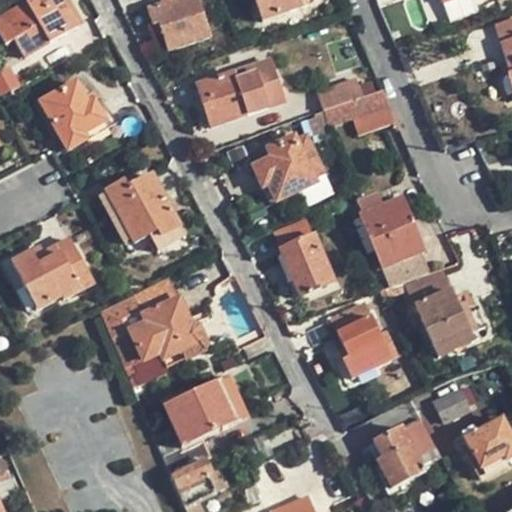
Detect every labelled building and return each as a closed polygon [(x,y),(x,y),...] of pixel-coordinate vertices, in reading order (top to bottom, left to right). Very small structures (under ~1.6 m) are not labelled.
[(80,26),(64,0),(32,0),(26,4),(28,7),(0,22),(0,36),(4,44),(13,39),(24,58),(80,26)] [(170,0),(147,8),(153,25),(159,24),(163,35),(168,51),(210,37),(197,0),(170,0)] [(255,0),(262,20),(304,6),(308,1),(308,0),(255,0)] [(511,20),(496,25),(511,76),(511,20)] [(156,37),(163,35),(159,24),(153,25),(156,37)] [(236,40),(239,48),(258,41),(254,33),(236,40)] [(233,71),(207,81),(211,96),(202,98),(211,127),(268,108),(266,103),(272,101),(266,83),(260,85),(255,74),(236,80),(233,71)] [(317,91),(324,111),(363,98),(358,86),(355,78),(317,91)] [(196,84),(202,98),(211,96),(207,81),(196,84)] [(377,93),(373,81),(358,86),(363,98),(377,93)] [(67,150),(87,140),(84,134),(106,122),(95,101),(88,104),(84,98),(76,84),(41,103),(67,150)] [(397,123),(383,91),(377,93),(363,98),(324,111),(325,115),(329,126),(354,119),(360,136),(397,123)] [(90,94),(84,98),(88,104),(95,101),(90,94)] [(113,118),(95,101),(106,122),(84,134),(87,140),(113,124),(113,118)] [(313,137),(331,131),(329,126),(325,115),(308,121),(313,137)] [(293,138),(282,143),(286,152),(272,158),(254,167),(263,187),(268,185),(276,202),(315,184),(313,178),(323,174),(305,138),(296,142),(293,138)] [(268,149),(272,158),(286,152),(282,143),(268,149)] [(133,245),(149,236),(156,233),(159,239),(180,229),(181,228),(152,175),(128,187),(124,182),(105,191),(106,193),(131,241),(133,245)] [(124,245),(131,241),(106,193),(98,197),(124,245)] [(356,202),(363,216),(383,207),(377,194),(356,202)] [(400,200),(383,207),(363,216),(360,217),(390,287),(430,274),(400,200)] [(305,215),(272,230),(280,249),(314,236),(305,215)] [(185,239),(180,229),(159,239),(156,233),(149,236),(158,253),(185,239)] [(91,238),(87,231),(76,237),(80,243),(91,238)] [(334,284),(314,236),(280,249),(300,297),(334,284)] [(34,259),(31,254),(11,264),(23,287),(35,309),(36,311),(60,297),(62,301),(94,284),(70,240),(45,253),(34,259)] [(42,248),(31,254),(34,259),(45,253),(42,248)] [(460,316),(441,270),(430,274),(390,287),(384,290),(388,298),(409,291),(434,349),(475,331),(480,327),(481,323),(468,291),(462,293),(470,312),(460,316)] [(26,313),(35,309),(23,287),(15,292),(26,313)] [(144,316),(134,295),(130,297),(100,311),(125,369),(159,353),(162,359),(177,353),(182,363),(205,352),(205,346),(197,328),(191,326),(179,300),(144,316)] [(329,319),(342,347),(347,358),(342,361),(350,380),(392,360),(365,303),(329,319)] [(478,337),(475,331),(434,349),(437,355),(478,337)] [(336,350),(342,361),(347,358),(342,347),(336,350)] [(167,370),(182,363),(177,353),(162,359),(167,370)] [(222,380),(215,383),(225,406),(233,403),(222,380)] [(200,440),(234,425),(225,406),(215,383),(164,407),(182,446),(161,455),(170,476),(205,461),(209,458),(200,440)] [(467,386),(459,390),(469,410),(477,406),(467,386)] [(443,422),(469,410),(459,390),(434,403),(443,422)] [(366,413),(358,397),(339,406),(347,422),(366,413)] [(233,403),(225,406),(234,425),(241,421),(233,403)] [(464,439),(480,468),(502,457),(505,461),(511,457),(511,437),(501,419),(464,439)] [(386,467),(379,470),(390,491),(429,470),(425,463),(438,456),(421,422),(404,430),(402,426),(372,442),(381,459),(386,467)] [(508,465),(505,461),(502,457),(480,468),(486,477),(508,465)] [(375,463),(379,470),(386,467),(381,459),(375,463)] [(198,511),(194,502),(215,493),(209,479),(213,477),(205,461),(170,476),(185,511),(198,511)] [(264,486),(255,464),(247,468),(256,489),(264,486)] [(0,511),(2,511),(0,505),(0,500),(16,494),(6,471),(6,469),(4,474),(0,476),(0,475),(0,511)] [(219,475),(213,477),(209,479),(215,493),(225,488),(219,475)] [(312,511),(306,498),(273,511),(312,511)]
